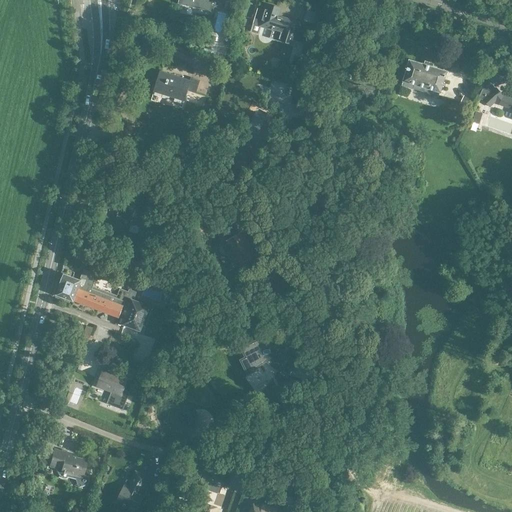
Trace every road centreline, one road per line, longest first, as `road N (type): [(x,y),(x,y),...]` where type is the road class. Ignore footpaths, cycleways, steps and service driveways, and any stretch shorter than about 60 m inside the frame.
road 1 (track): [(247,480),(303,491),(314,462),(344,208),(324,133),(319,62),(345,0)]
road 2 (secondary): [(0,477),(96,73),(99,0)]
road 3 (track): [(370,511),(363,486),(454,511)]
